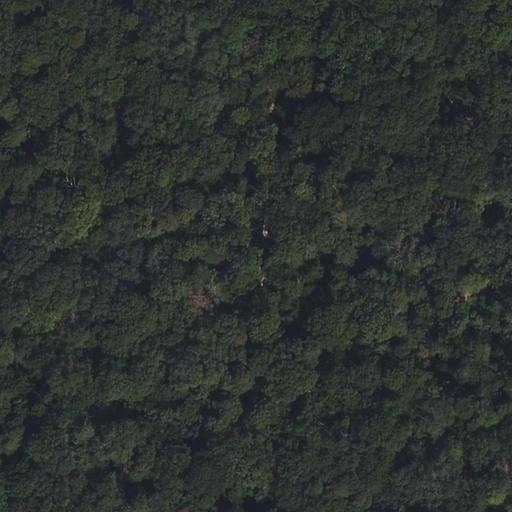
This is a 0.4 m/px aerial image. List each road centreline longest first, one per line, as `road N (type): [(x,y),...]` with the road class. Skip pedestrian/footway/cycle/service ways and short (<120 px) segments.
road 1 (track): [(511,276),(0,402)]
road 2 (track): [(223,511),(262,336),(282,0)]
